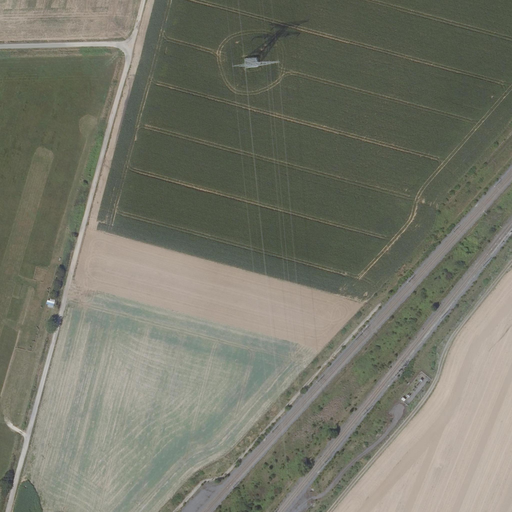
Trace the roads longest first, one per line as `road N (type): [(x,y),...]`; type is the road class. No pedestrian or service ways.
road 1 (track): [(142,0),(9,511)]
road 2 (track): [(511,262),(446,347),(423,402),(331,511)]
road 3 (track): [(131,43),(0,46)]
